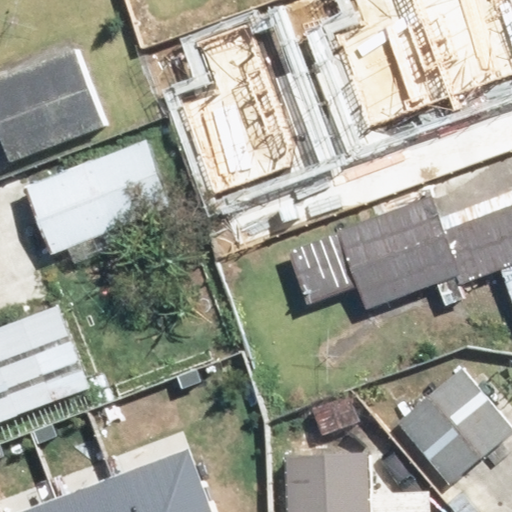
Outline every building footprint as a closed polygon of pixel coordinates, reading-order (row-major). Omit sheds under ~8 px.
[(332,32),(367,125),(451,94),(415,0),(356,0),(364,20),(332,32)] [(511,0),(415,0),(451,94),(511,71),(511,0)] [(178,94),(212,192),(319,156),(273,19),(202,43),(216,82),(178,94)] [(0,77),(0,101),(19,158),(105,130),(78,51),(0,77)] [(26,196),(53,260),(173,210),(146,146),(26,196)] [(352,235),(376,306),(463,278),(440,206),(352,235)] [(0,331),(0,426),(84,392),(50,311),(0,331)] [(470,388),(408,424),(448,490),(509,454),(470,388)] [(231,511),(202,441),(8,511),(231,511)] [(364,511),(364,463),(295,464),(296,511),(364,511)]
